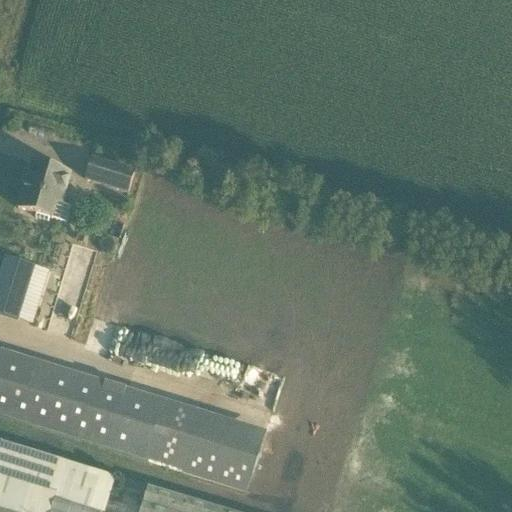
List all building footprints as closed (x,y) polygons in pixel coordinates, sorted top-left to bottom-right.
[(86,182),(127,196),(134,175),(93,161),(86,182)] [(33,164),(18,210),(36,216),(35,220),(48,224),(50,220),(65,225),(71,208),(62,205),(71,176),(33,164)] [(7,260),(0,281),(0,316),(17,321),(33,268),(7,260)] [(264,439),(0,357),(0,416),(106,449),(249,493),(264,439)] [(0,511),(107,511),(116,481),(3,446),(0,454),(0,511)] [(219,511),(148,490),(141,511),(219,511)]
